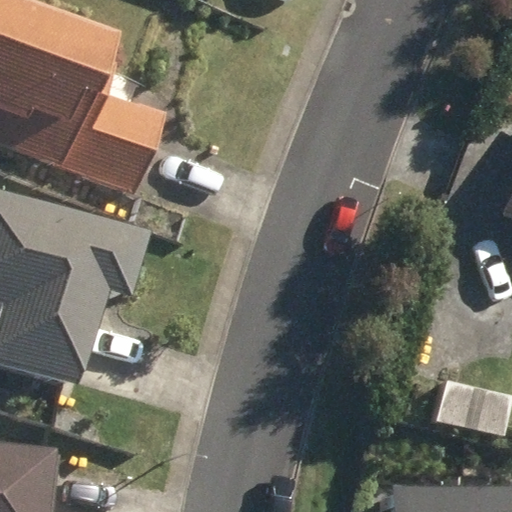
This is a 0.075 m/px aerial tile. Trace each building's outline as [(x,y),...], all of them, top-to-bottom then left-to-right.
[(111,36),(11,0),(0,0),(0,139),(66,164),(64,171),(128,194),(159,112),(92,87),(111,36)] [(511,181),(498,214),(511,219),(511,181)] [(140,236),(0,194),(0,298),(6,300),(0,319),(0,360),(74,383),(102,291),(122,298),(140,236)] [(511,402),(443,380),(430,419),(500,442),(511,404),(511,402)] [(0,511),(44,511),(51,450),(0,445),(0,511)] [(511,511),(511,488),(394,481),(392,511),(511,511)]
